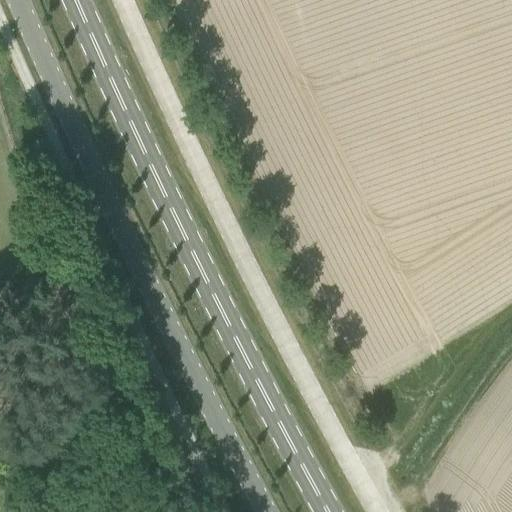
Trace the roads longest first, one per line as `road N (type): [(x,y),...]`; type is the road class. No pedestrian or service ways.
road 1 (unclassified): [(379,511),(265,304),(125,0)]
road 2 (primary): [(326,511),(76,0)]
road 3 (tertiary): [(19,0),(150,290),(265,511)]
